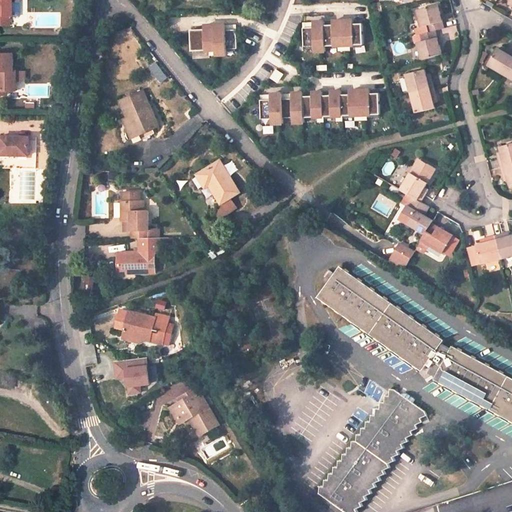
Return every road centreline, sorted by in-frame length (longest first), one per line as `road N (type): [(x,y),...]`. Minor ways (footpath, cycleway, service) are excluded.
road 1 (tertiary): [(97,0),(58,256),(62,315),(87,422)]
road 2 (residential): [(466,0),(476,35),(458,86),(487,198),(511,202)]
road 3 (residential): [(206,104),(120,0)]
road 4 (residential): [(206,104),(242,70),(282,0)]
road 5 (residential): [(298,194),(206,104)]
road 6 (tertiary): [(234,511),(198,478),(129,466)]
